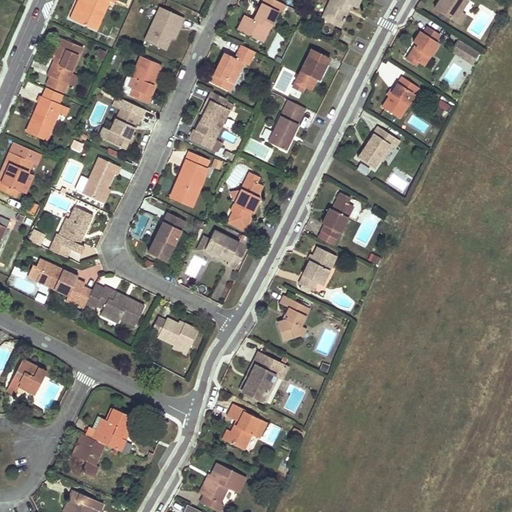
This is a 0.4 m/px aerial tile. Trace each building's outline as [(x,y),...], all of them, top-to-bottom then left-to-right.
[(77,0),(75,7),(69,18),(96,30),(109,0),(114,3),(115,0),(117,1),(117,0),(77,0)] [(269,0),(261,0),(259,4),(260,5),(274,11),(279,14),(283,7),(269,0)] [(358,0),(328,0),(323,12),(325,17),(323,22),(338,29),(340,24),(342,20),(343,20),(345,16),(343,16),(347,9),(344,8),(348,1),(356,5),(358,0)] [(443,0),(443,1),(441,0),(439,0),(434,8),(451,19),(458,10),(464,0),(443,0)] [(271,18),(274,11),(260,5),(257,12),(271,18)] [(158,9),(143,42),(163,51),(166,43),(169,37),(174,26),(177,28),(181,19),(158,9)] [(464,14),(458,10),(451,19),(457,23),(464,14)] [(251,22),(241,18),(239,23),(235,31),(261,44),(272,19),(271,18),(257,12),(256,11),(251,22)] [(440,33),(427,24),(423,29),(422,28),(416,37),(417,38),(420,40),(419,42),(433,51),(435,47),(432,45),(436,39),(440,33)] [(174,26),(169,37),(173,39),(177,28),(174,26)] [(54,49),(50,58),(55,60),(64,40),(59,38),(54,49)] [(83,48),(64,40),(55,60),(60,62),(56,71),(51,68),(48,75),(68,84),(72,73),(83,48)] [(481,54),(459,41),(452,51),(474,65),(481,54)] [(424,64),(433,51),(419,42),(417,45),(414,44),(411,48),(408,54),(418,61),(424,64)] [(213,72),(208,82),(227,91),(241,63),(245,66),(252,53),(239,46),(233,59),(223,54),(219,61),(215,69),(218,71),(217,73),(213,72)] [(324,57),(308,49),(291,81),(301,86),(306,90),(312,79),(314,74),(318,75),(320,70),(323,65),(320,64),(324,57)] [(100,50),(97,56),(105,60),(107,53),(100,50)] [(418,61),(408,54),(405,59),(416,65),(418,61)] [(155,75),(159,65),(138,56),(125,87),(129,88),(126,96),(146,104),(149,97),(146,96),(152,81),(155,75)] [(60,62),(55,60),(51,68),(56,71),(60,62)] [(74,87),(79,76),(72,73),(68,84),(74,87)] [(419,85),(402,74),(393,88),(382,104),(399,115),(408,103),(414,92),(419,85)] [(43,86),(63,95),(68,84),(48,75),(43,86)] [(152,81),(146,96),(149,97),(155,83),(152,81)] [(301,86),(291,81),(289,85),(298,90),(301,86)] [(214,140),(228,111),(222,108),(225,102),(226,100),(209,92),(205,100),(209,102),(202,116),(196,129),(190,141),(216,153),(219,146),(221,147),(223,144),(214,140)] [(410,104),(417,94),(414,92),(408,103),(410,104)] [(29,126),(27,132),(47,141),(59,112),(65,115),(68,108),(41,96),(34,113),(35,113),(37,114),(33,121),(31,121),(29,126)] [(117,109),(121,100),(118,99),(117,99),(115,105),(111,103),(110,106),(114,108),(117,109)] [(136,125),(139,117),(142,110),(121,100),(117,109),(107,131),(103,141),(121,149),(127,135),(129,130),(132,123),(136,125)] [(205,100),(199,114),(202,116),(209,102),(205,100)] [(301,108),(284,100),(281,106),(295,113),(291,121),(294,123),(301,108)] [(449,106),(440,101),(434,110),(443,115),(449,106)] [(233,105),(225,102),(222,108),(228,111),(230,112),(233,105)] [(281,106),(264,141),(282,150),(285,142),(287,138),(285,137),(287,133),(289,134),(294,123),(291,121),(295,113),(281,106)] [(389,133),(378,126),(375,132),(386,138),(389,133)] [(107,131),(99,127),(95,137),(103,141),(107,131)] [(402,141),(389,133),(386,138),(375,132),(371,138),(369,141),(372,143),(367,150),(365,148),(359,157),(377,169),(383,159),(392,144),(396,146),(398,147),(402,141)] [(127,135),(121,149),(125,150),(131,136),(127,135)] [(75,140),(71,147),(81,152),(84,145),(75,140)] [(27,172),(32,162),(37,165),(41,154),(14,142),(2,169),(5,171),(0,182),(0,191),(13,197),(17,189),(25,193),(33,175),(27,172)] [(386,161),(396,146),(392,144),(383,159),(386,161)] [(108,149),(107,153),(120,159),(122,155),(108,149)] [(190,153),(182,169),(184,170),(171,198),(190,207),(203,178),(201,177),(208,162),(190,153)] [(97,157),(80,194),(98,203),(104,189),(107,183),(111,173),(114,175),(118,166),(97,157)] [(365,175),(369,169),(360,163),(356,170),(365,175)] [(254,178),(246,174),(243,178),(252,182),(254,178)] [(242,229),(247,220),(243,218),(246,212),(247,212),(249,213),(254,204),(250,202),(253,197),(256,191),(259,185),(252,182),(243,178),(238,190),(232,202),(228,211),(230,212),(225,221),(242,229)] [(104,189),(98,203),(100,204),(107,190),(104,189)] [(238,190),(227,192),(232,202),(238,190)] [(349,196),(341,192),(338,198),(347,202),(349,196)] [(347,202),(338,198),(332,210),(330,215),(327,214),(325,218),(322,224),(325,225),(322,231),(339,238),(354,206),(347,202)] [(38,206),(31,202),(26,211),(34,215),(38,206)] [(56,235),(53,242),(79,254),(82,247),(78,245),(93,216),(74,207),(68,221),(61,237),(58,236),(56,235)] [(151,240),(145,252),(164,262),(184,221),(165,212),(159,225),(153,236),(156,238),(154,242),(151,240)] [(0,246),(1,244),(0,243),(0,239),(5,227),(7,228),(10,222),(0,217),(0,246)] [(65,219),(58,236),(61,237),(68,221),(65,219)] [(29,241),(40,246),(45,236),(34,230),(29,241)] [(225,265),(234,269),(239,257),(245,246),(212,230),(208,238),(202,249),(218,257),(227,261),(225,265)] [(202,235),(195,250),(216,260),(218,257),(202,249),(208,238),(202,235)] [(336,254),(317,246),(313,255),(311,260),(309,259),(304,270),(301,276),(302,277),(299,284),(313,290),(316,283),(318,284),(321,275),(326,278),(336,254)] [(74,277),(37,258),(33,266),(29,264),(24,275),(65,296),(62,301),(71,305),(72,303),(80,288),(81,284),(77,282),(73,280),(74,277)] [(80,288),(72,303),(80,308),(88,292),(80,288)] [(121,295),(105,288),(96,305),(101,308),(108,311),(106,316),(116,321),(118,317),(132,324),(142,306),(136,303),(125,297),(123,300),(120,298),(121,295)] [(308,305),(283,293),(279,302),(287,306),(284,312),(287,313),(285,317),(282,318),(276,320),(281,337),(297,332),(300,327),(299,324),(308,305)] [(101,308),(98,312),(106,316),(108,311),(101,308)] [(174,341),(187,348),(197,329),(191,326),(183,321),(182,324),(176,322),(165,316),(164,319),(157,315),(150,329),(157,333),(155,335),(172,344),(174,341)] [(171,347),(184,353),(187,348),(174,341),(172,344),(171,347)] [(262,354),(259,352),(249,371),(240,389),(244,391),(262,354)] [(289,368),(262,354),(244,391),(262,400),(275,376),(277,378),(283,381),(289,368)] [(46,371),(22,359),(6,392),(10,394),(14,396),(19,386),(21,382),(29,386),(27,390),(35,394),(46,371)] [(7,368),(0,381),(0,388),(1,389),(11,370),(7,368)] [(275,376),(262,400),(266,402),(277,378),(275,376)] [(21,382),(19,386),(27,390),(29,386),(21,382)] [(244,406),(231,401),(229,406),(226,414),(235,418),(238,419),(236,424),(233,423),(230,429),(225,440),(241,447),(249,432),(256,436),(264,420),(243,410),(244,406)] [(92,438),(105,444),(120,451),(125,439),(121,437),(122,434),(125,435),(133,417),(113,408),(108,420),(98,416),(95,423),(92,428),(96,430),(92,438)] [(129,436),(137,418),(133,417),(125,435),(127,435),(129,436)] [(92,428),(89,427),(86,436),(92,438),(96,430),(92,428)] [(230,429),(226,428),(221,438),(225,440),(230,429)] [(300,431),(294,429),(292,436),(298,438),(300,431)] [(75,446),(72,454),(77,457),(86,436),(80,433),(75,446)] [(87,461),(82,472),(94,478),(99,467),(96,465),(105,444),(92,438),(86,436),(77,457),(84,460),(87,461)] [(146,452),(143,461),(149,463),(153,455),(146,452)] [(247,477),(215,461),(211,469),(209,473),(200,492),(197,498),(218,509),(222,501),(218,499),(225,486),(238,493),(247,477)] [(209,473),(206,471),(197,490),(200,492),(209,473)] [(67,511),(90,511),(93,507),(100,511),(104,503),(73,490),(70,497),(73,499),(67,511)] [(67,504),(63,511),(64,511),(67,511),(73,499),(70,497),(67,504)] [(123,501),(115,498),(113,504),(120,507),(123,501)] [(206,511),(193,506),(185,502),(180,511),(206,511)]
